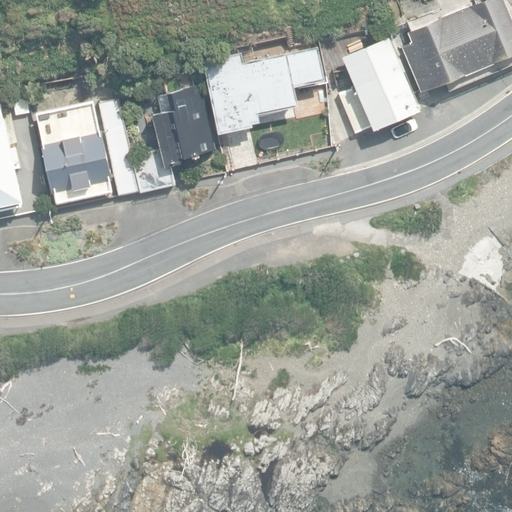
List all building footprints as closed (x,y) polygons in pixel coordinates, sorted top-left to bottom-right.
[(401,45),(420,91),(511,52),(511,22),(504,0),(475,0),(408,29),(413,40),(401,45)] [(337,90),(355,132),(369,126),(369,127),(419,106),(390,36),(343,56),(354,83),(337,90)] [(203,60),(218,133),(253,126),(252,122),(259,121),(258,114),(298,105),(294,86),(325,79),(318,45),(243,60),(241,52),(203,60)] [(160,147),(131,153),(139,188),(175,181),(171,165),(183,162),(182,157),(191,156),(191,157),(199,156),(199,153),(216,150),(202,83),(167,90),(171,108),(153,112),(160,147)] [(1,94),(5,126),(26,123),(22,91),(1,94)] [(114,194),(139,188),(131,153),(120,98),(94,104),(94,100),(37,112),(54,191),(56,191),(58,201),(113,190),(114,194)] [(0,130),(0,195),(39,187),(26,125),(0,130)]
